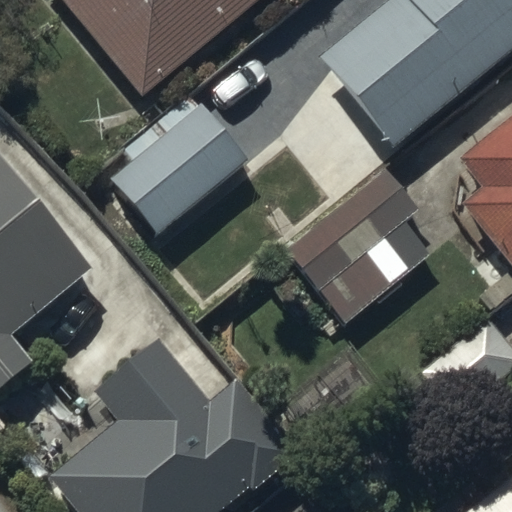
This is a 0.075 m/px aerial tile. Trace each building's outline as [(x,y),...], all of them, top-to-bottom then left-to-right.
[(54,0),(138,99),(255,0),(54,0)] [(388,149),(511,46),(511,0),(386,0),(314,60),(388,149)] [(154,237),(244,160),(198,106),(194,108),(184,96),(120,150),(130,162),(107,182),(154,237)] [(511,269),(511,113),(455,160),(477,187),(455,206),(509,271),(511,269)] [(2,334),(84,267),(0,164),(0,385),(27,364),(2,334)] [(415,212),(382,171),(282,251),(342,326),(427,257),(400,224),(415,212)] [(511,373),(511,357),(483,320),(415,373),(452,421),(511,373)] [(114,423),(47,478),(74,511),(213,511),(290,451),(233,381),(206,402),(153,336),(86,389),(114,423)] [(511,511),(511,476),(468,511),(511,511)]
